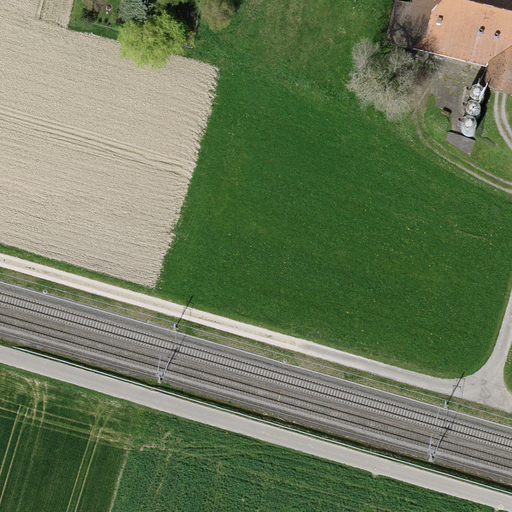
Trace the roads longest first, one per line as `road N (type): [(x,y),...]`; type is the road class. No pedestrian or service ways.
road 1 (unclassified): [(511,506),(0,359)]
road 2 (track): [(0,265),(511,410)]
